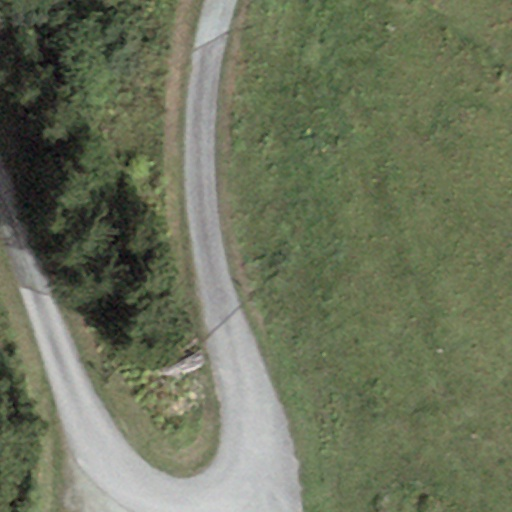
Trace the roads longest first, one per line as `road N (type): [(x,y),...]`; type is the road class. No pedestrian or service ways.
road 1 (track): [(225,0),(188,129),(280,511)]
road 2 (track): [(0,191),(98,472),(157,511)]
